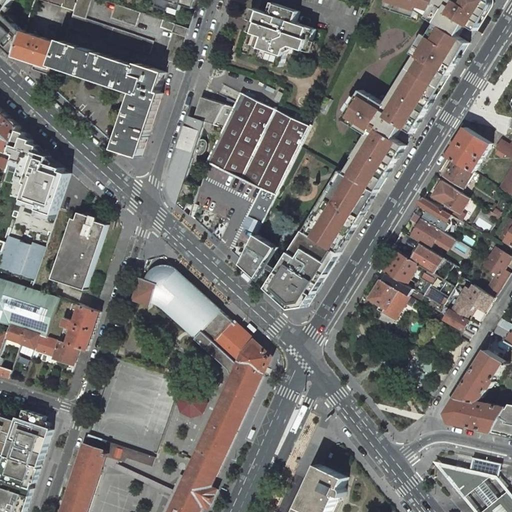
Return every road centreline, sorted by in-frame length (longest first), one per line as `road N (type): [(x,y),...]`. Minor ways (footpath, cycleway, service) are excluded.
road 1 (tertiary): [(456,105),(305,351)]
road 2 (residential): [(147,205),(215,0)]
road 3 (primary): [(305,351),(147,205)]
road 4 (residential): [(80,409),(147,205)]
road 5 (primary): [(147,205),(0,69)]
road 6 (tertiary): [(305,351),(233,511)]
road 7 (residential): [(436,438),(433,420),(511,286)]
road 8 (primary): [(392,466),(305,351)]
